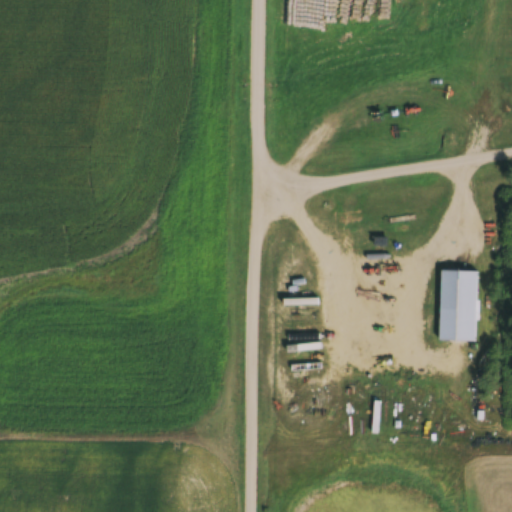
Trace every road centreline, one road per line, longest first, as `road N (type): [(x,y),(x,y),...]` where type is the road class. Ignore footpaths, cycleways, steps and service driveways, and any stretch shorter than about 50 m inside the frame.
road 1 (residential): [(254,511),(261,0)]
road 2 (residential): [(511,153),(262,200)]
